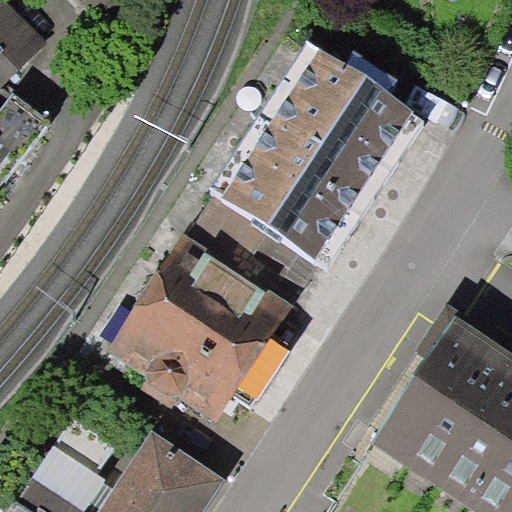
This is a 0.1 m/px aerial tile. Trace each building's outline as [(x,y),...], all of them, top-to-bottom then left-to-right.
[(0,113),(56,47),(0,0),(0,229),(12,215),(0,204),(0,185),(24,156),(0,135),(0,113)] [(94,0),(70,0),(82,12),(94,0)] [(440,127),(325,55),(228,210),(343,281),(440,127)] [(316,328),(193,248),(116,364),(240,445),(316,328)] [(511,511),(511,367),(466,337),(383,466),(454,511),(511,511)] [(119,511),(220,511),(235,489),(163,443),(119,511)]
